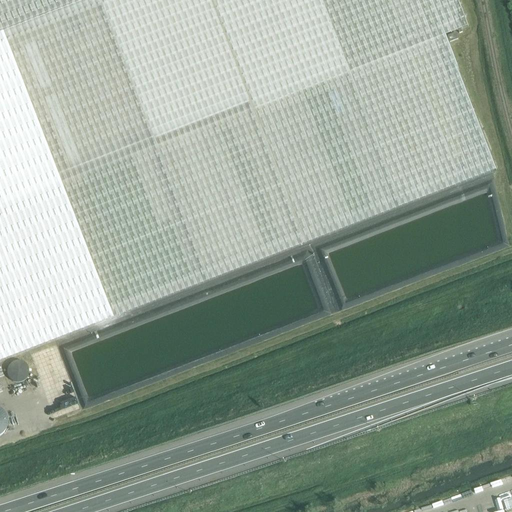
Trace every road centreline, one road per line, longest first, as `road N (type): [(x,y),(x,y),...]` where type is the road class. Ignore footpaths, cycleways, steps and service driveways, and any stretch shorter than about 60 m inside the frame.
road 1 (motorway): [(511,344),(6,511)]
road 2 (motorway): [(76,511),(511,367)]
